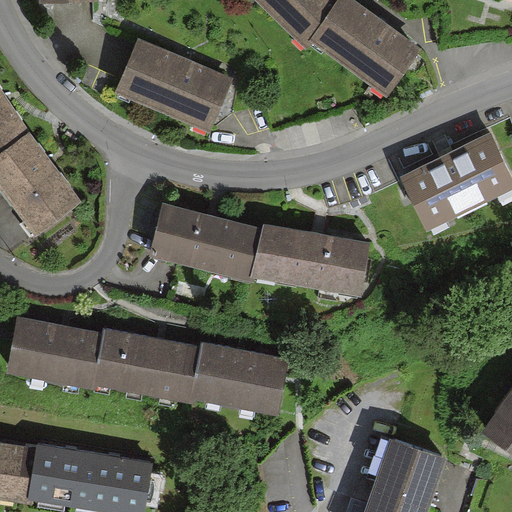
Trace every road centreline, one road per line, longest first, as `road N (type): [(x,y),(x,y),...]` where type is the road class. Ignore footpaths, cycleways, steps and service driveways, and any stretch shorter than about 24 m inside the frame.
road 1 (residential): [(511,81),(343,161),(307,170),(218,176),(137,158)]
road 2 (residential): [(0,261),(65,282),(88,273),(105,257),(137,158)]
road 3 (residential): [(137,158),(46,86),(0,5)]
